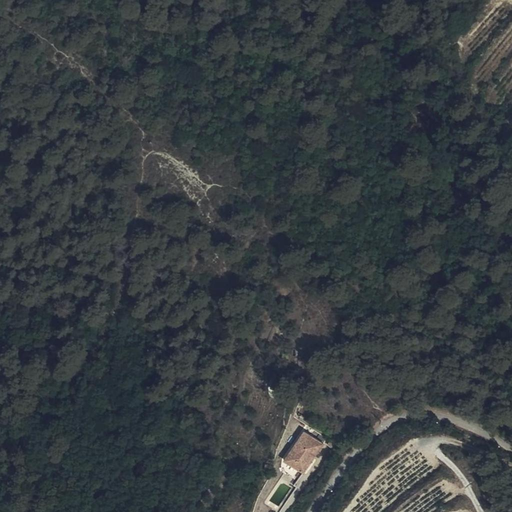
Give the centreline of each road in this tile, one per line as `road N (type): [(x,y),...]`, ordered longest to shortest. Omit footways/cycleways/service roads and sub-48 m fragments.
road 1 (residential): [(511,454),(469,428),(409,414),(373,431),(313,511)]
road 2 (track): [(481,511),(434,444),(456,441),(511,470)]
